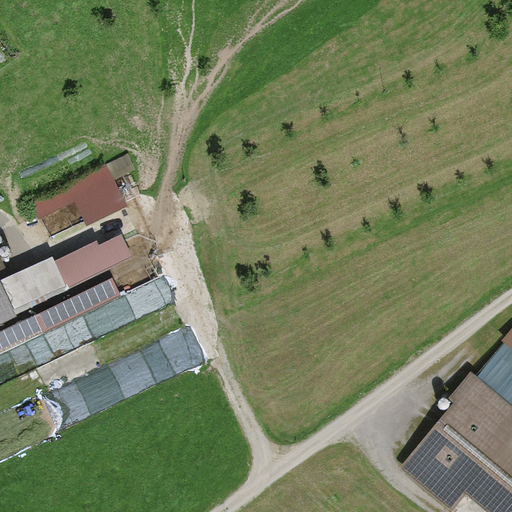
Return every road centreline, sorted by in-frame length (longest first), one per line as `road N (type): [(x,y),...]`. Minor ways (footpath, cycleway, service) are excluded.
road 1 (track): [(225,511),(511,292)]
road 2 (track): [(345,419),(406,484),(445,511)]
